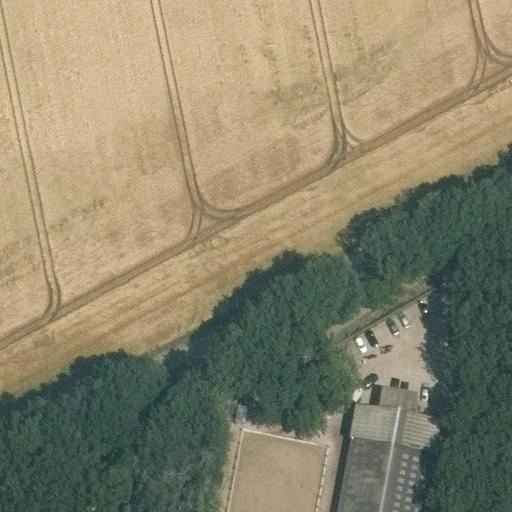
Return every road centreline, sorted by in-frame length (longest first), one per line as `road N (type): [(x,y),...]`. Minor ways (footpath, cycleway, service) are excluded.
road 1 (track): [(215,335),(431,220)]
road 2 (track): [(0,443),(215,335)]
road 3 (track): [(91,511),(171,411),(215,335)]
